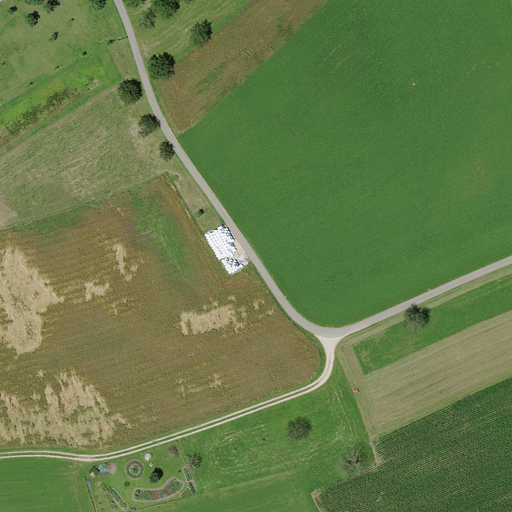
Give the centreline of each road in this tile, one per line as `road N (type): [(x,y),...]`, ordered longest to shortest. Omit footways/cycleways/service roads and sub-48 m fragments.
road 1 (unclassified): [(116,0),(170,138),(301,322),(339,332),(511,259)]
road 2 (track): [(332,333),(326,381),(84,462)]
